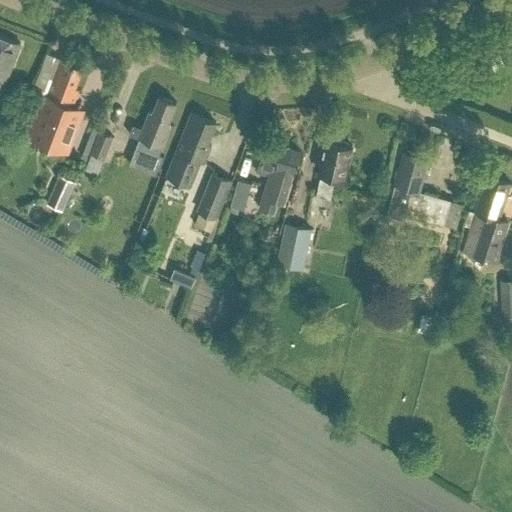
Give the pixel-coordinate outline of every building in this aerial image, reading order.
[(21,43),(0,33),(0,89),(2,90),(21,43)] [(47,93),(43,92),(27,134),(69,150),(85,108),(73,103),(78,88),(75,86),(83,65),(66,59),(64,65),(58,63),(47,93)] [(169,121),(177,101),(160,95),(155,110),(151,108),(144,127),(134,123),(130,133),(141,137),(138,146),(141,147),(135,165),(157,173),(164,155),(161,154),(173,122),(169,121)] [(206,160),(212,144),(209,142),(217,122),(193,112),(168,175),(189,183),(199,158),(206,160)] [(105,157),(113,135),(100,130),(92,152),(105,157)] [(352,143),(328,138),(321,170),(322,170),(317,193),(331,196),(336,173),(345,175),(352,143)] [(292,181),(301,150),(268,141),(259,171),(274,175),(268,196),(285,201),(291,181),(292,181)] [(420,190),(429,158),(405,151),(394,188),(387,212),(403,216),(404,213),(444,224),(452,199),(420,190)] [(218,216),(234,177),(214,169),(198,208),(218,216)] [(509,220),(499,217),(511,182),(489,175),(477,211),(486,214),(474,252),(495,259),(509,220)] [(245,207),(252,181),(239,177),(231,203),(245,207)] [(54,188),(47,202),(63,209),(70,195),(54,188)] [(304,266),(313,227),(286,221),(278,260),(304,266)] [(192,285),(197,273),(176,265),(171,276),(192,285)] [(503,314),(511,313),(511,278),(502,279),(503,314)] [(434,328),(438,310),(427,307),(423,326),(434,328)]
